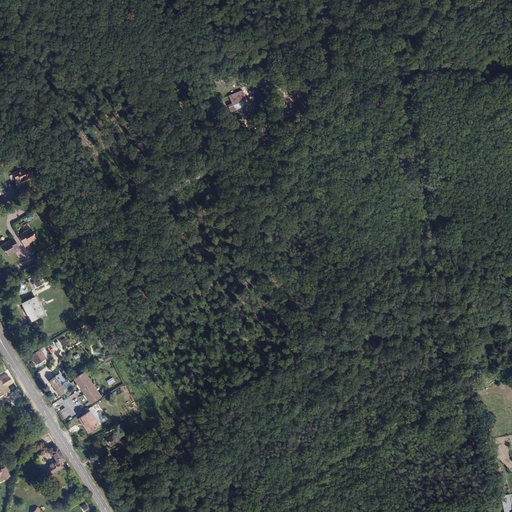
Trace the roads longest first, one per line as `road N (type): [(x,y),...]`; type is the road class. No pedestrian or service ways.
road 1 (unclassified): [(399,69),(487,511)]
road 2 (unclassified): [(0,277),(399,69)]
road 3 (secondary): [(0,340),(108,511)]
road 4 (track): [(453,337),(459,310),(511,235)]
